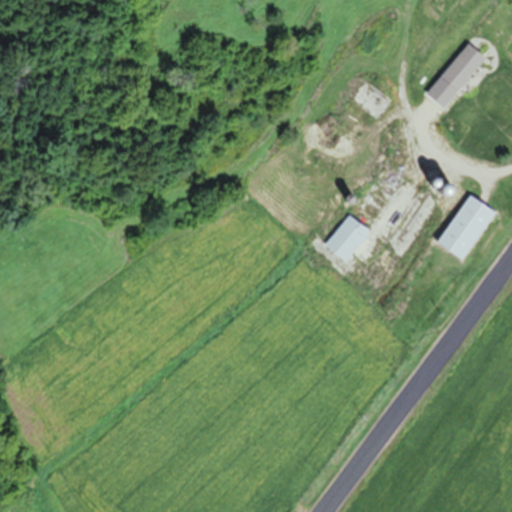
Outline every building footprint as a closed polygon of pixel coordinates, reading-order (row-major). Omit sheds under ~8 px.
[(344,100),(368,118),(382,99),(358,81),(344,100)] [(511,124),(511,94),(502,87),(488,107),(511,124)] [(335,173),(365,132),(346,118),(316,160),(335,173)] [(468,131),(456,124),(446,142),(459,149),(468,131)] [(398,194),(376,178),(323,250),(345,266),(398,194)] [(435,246),(461,263),(493,216),(467,199),(435,246)]
